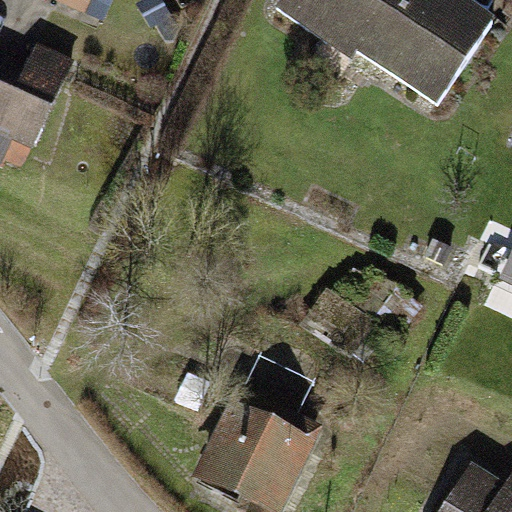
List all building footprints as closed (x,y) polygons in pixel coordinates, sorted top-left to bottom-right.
[(0,15),(6,0),(0,0),(0,167),(5,170),(20,136),(55,151),(94,60),(46,39),(33,70),(0,55),(0,15)] [(104,0),(46,0),(94,22),(104,0)] [(296,0),(289,11),(356,56),(362,48),(443,103),(492,30),(447,0),(296,0)] [(326,402),(236,368),(206,446),(296,481),(326,402)] [(511,511),(511,481),(481,464),(453,511),(511,511)]
